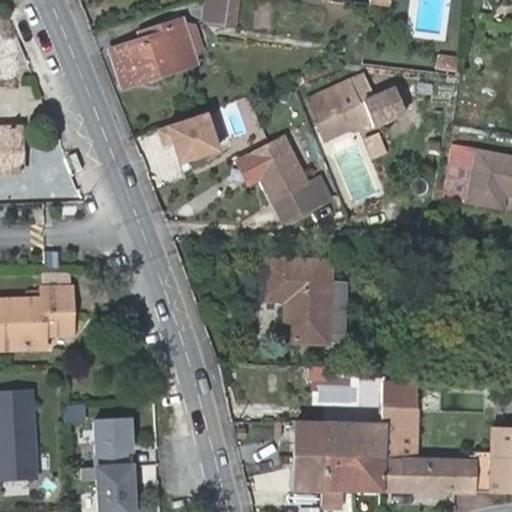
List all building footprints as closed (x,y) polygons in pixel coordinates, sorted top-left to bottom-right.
[(227,0),(203,0),(200,23),(223,26),(224,23),(227,0)] [(227,0),(224,23),(236,25),(239,0),(227,0)] [(197,64),(182,21),(138,34),(140,40),(110,50),(123,88),(197,64)] [(34,58),(31,50),(20,50),(20,38),(0,38),(0,78),(35,77),(34,58)] [(438,59),(437,69),(452,71),(453,60),(438,59)] [(355,95),(349,81),(307,100),(326,143),(375,121),(373,116),(379,112),(369,88),(355,95)] [(390,87),(391,99),(411,99),(411,86),(390,87)] [(477,123),(480,95),(461,93),(458,121),(477,123)] [(215,149),(202,112),(157,128),(162,144),(171,141),(178,162),(215,149)] [(0,129),(0,171),(21,171),(20,129),(0,129)] [(285,140),(250,156),(261,177),(284,223),(331,199),(320,178),(307,184),(285,140)] [(476,153),(452,148),(445,198),(467,202),(476,153)] [(502,208),(505,195),(511,196),(511,159),(476,153),(467,202),(502,208)] [(250,156),(239,161),(249,183),(261,177),(250,156)] [(327,342),(327,341),(330,283),(331,264),(264,260),(261,300),(286,302),(284,341),(327,342)] [(70,273),(38,273),(38,284),(70,284),(70,273)] [(330,283),(327,341),(343,342),(346,283),(330,283)] [(0,348),(46,348),(46,335),(72,335),(71,288),(43,288),(43,299),(0,300),(0,348)] [(323,367),(309,367),(308,380),(323,380),(323,367)] [(383,407),(417,408),(418,382),(383,379),(383,407)] [(0,478),(37,477),(32,390),(0,391),(0,478)] [(83,405),(63,406),(64,421),(84,420),(83,405)] [(324,459),(379,459),(417,459),(417,408),(383,407),(382,424),(325,422),(324,459)] [(323,489),(324,459),(325,422),(295,422),(292,488),(323,489)] [(134,511),(130,424),(94,426),(98,511),(134,511)] [(492,452),(491,492),(511,492),(511,428),(493,428),(492,452)] [(474,458),(473,493),(491,492),(492,452),(474,452),(474,458)] [(378,490),(473,493),(474,458),(417,459),(379,459),(378,490)] [(344,490),(378,490),(379,459),(324,459),(323,489),(323,506),(344,506),(344,490)]
